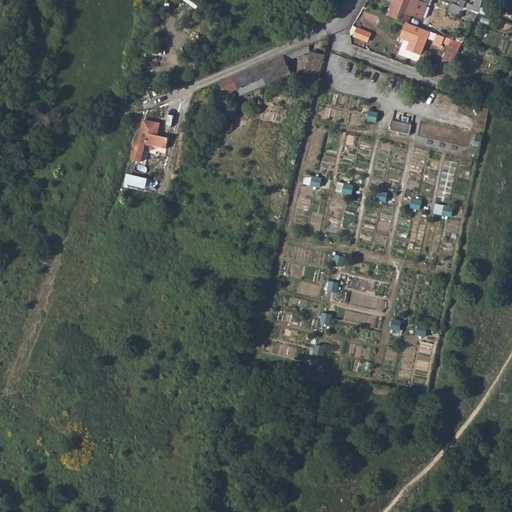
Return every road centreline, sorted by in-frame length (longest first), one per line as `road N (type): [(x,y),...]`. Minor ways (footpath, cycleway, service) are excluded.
road 1 (track): [(0,180),(42,136),(185,89)]
road 2 (track): [(340,23),(345,49),(511,106)]
road 3 (residential): [(185,89),(340,23),(356,0)]
